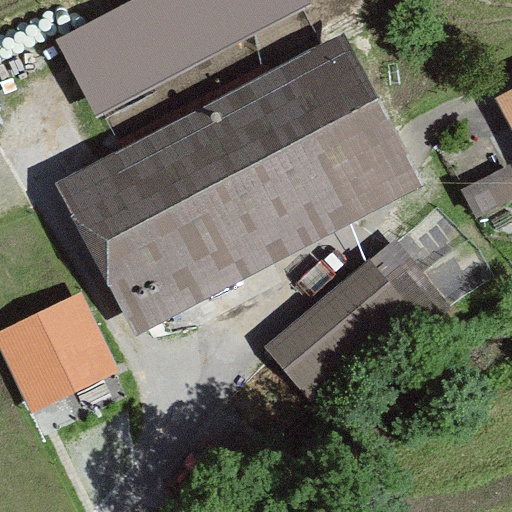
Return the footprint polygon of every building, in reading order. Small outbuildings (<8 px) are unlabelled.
[(164,0),(70,49),(95,97),(281,0),(164,0)] [(268,37),(114,112),(126,135),(280,60),(268,37)] [(388,169),(329,55),(78,186),(138,300),(388,169)] [(488,213),(511,201),(511,168),(475,187),(488,213)] [(384,251),(421,325),(446,313),(409,238),(384,251)] [(266,348),(320,413),(420,330),(366,265),(266,348)] [(0,327),(0,336),(34,414),(125,375),(88,289),(0,327)]
